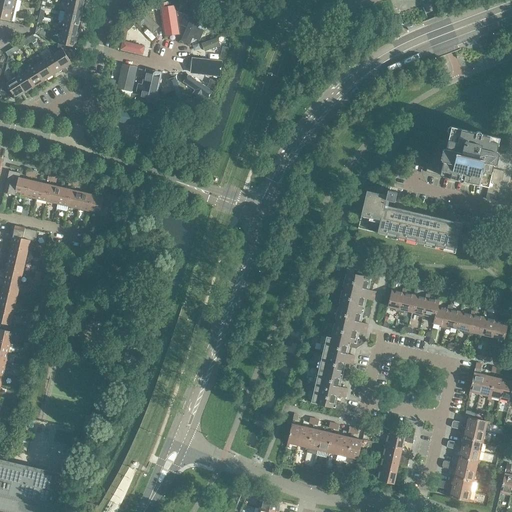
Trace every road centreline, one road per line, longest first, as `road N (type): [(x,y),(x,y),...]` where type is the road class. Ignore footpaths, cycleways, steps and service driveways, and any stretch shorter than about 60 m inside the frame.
road 1 (tertiary): [(292,163),(334,100),(368,74),(511,11)]
road 2 (residential): [(441,424),(370,407),(383,348),(454,365)]
road 3 (tertiary): [(178,437),(245,267)]
road 4 (residential): [(310,494),(178,437)]
road 5 (residential): [(198,189),(74,147)]
